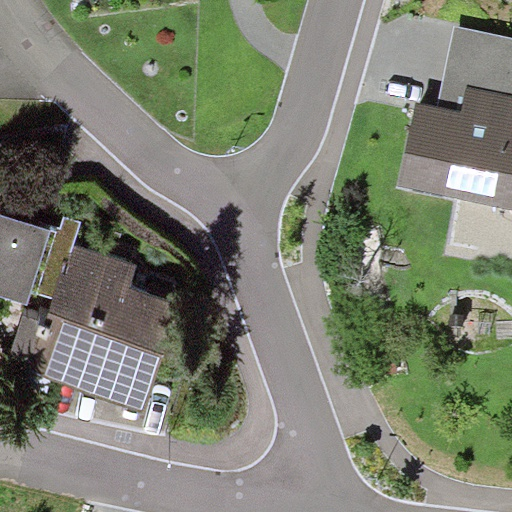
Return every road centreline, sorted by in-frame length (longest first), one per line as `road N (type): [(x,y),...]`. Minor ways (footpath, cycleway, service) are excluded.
road 1 (residential): [(0,439),(346,511)]
road 2 (residential): [(257,206),(190,187),(133,140),(15,0)]
road 3 (residential): [(346,511),(266,283),(257,206)]
road 4 (residential): [(339,0),(316,87),(257,206)]
